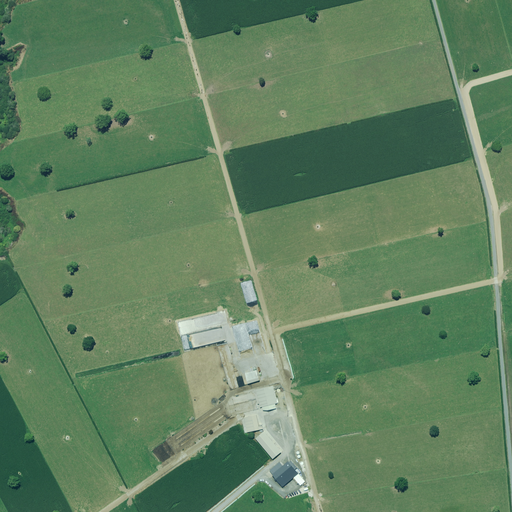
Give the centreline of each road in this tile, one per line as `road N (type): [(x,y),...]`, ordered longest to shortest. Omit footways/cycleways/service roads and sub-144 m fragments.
road 1 (unknown): [(511,466),(492,213),(433,0)]
road 2 (unknown): [(293,415),(285,452),(215,511)]
